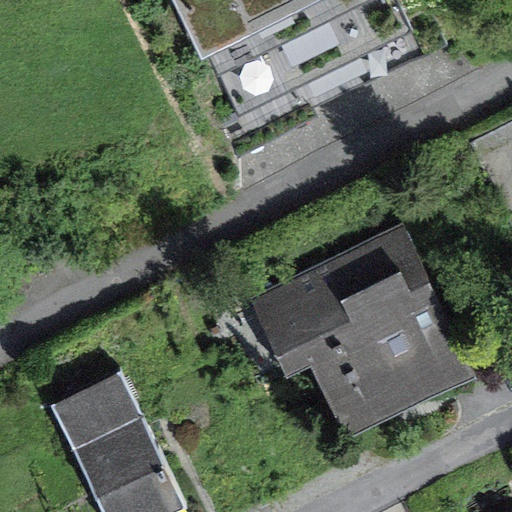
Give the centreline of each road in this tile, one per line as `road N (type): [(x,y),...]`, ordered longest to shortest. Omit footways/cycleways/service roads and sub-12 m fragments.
road 1 (residential): [(0,343),(67,296),(511,69)]
road 2 (residential): [(511,410),(317,511)]
